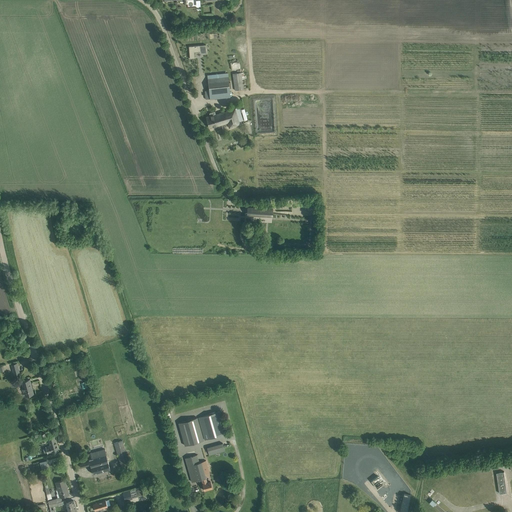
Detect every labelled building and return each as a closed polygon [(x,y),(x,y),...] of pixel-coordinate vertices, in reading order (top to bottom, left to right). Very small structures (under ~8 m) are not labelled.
[(206,45),(189,46),(190,58),(195,58),(194,52),(206,50),(206,45)] [(232,73),(235,90),(244,89),(242,78),(244,78),(244,72),(241,72),(232,73)] [(228,77),(213,78),(208,79),(209,90),(205,91),(206,99),(230,96),(229,88),(231,88),(230,82),(229,82),(228,77)] [(244,123),(239,108),(228,111),(216,115),(215,111),(209,113),(210,116),(206,117),(209,128),(219,125),(228,122),(229,128),(244,123)] [(251,207),(250,215),(272,216),(272,214),(273,210),(273,208),(251,207)] [(20,374),(17,363),(11,364),(14,375),(20,374)] [(29,379),(22,381),(23,387),(22,387),(23,392),(25,392),(26,396),(33,394),(29,379)] [(67,397),(65,397),(61,398),(63,403),(61,404),(62,409),(67,407),(67,405),(69,404),(67,397)] [(226,433),(220,411),(199,417),(205,439),(226,433)] [(185,445),(204,440),(197,417),(179,423),(185,445)] [(48,440),(48,438),(46,438),(45,433),(40,434),(42,442),(48,440)] [(48,438),(48,440),(50,445),(46,447),(47,453),(52,452),(58,450),(54,436),(48,438)] [(129,463),(126,451),(123,440),(114,442),(121,466),(129,463)] [(225,450),(223,443),(207,447),(209,455),(225,450)] [(101,455),(79,462),(81,467),(90,465),(93,474),(110,469),(105,452),(101,453),(101,455)] [(197,454),(190,456),(185,458),(192,481),(197,480),(201,479),(203,484),(202,484),(204,490),(212,488),(210,481),(207,482),(205,473),(208,472),(205,460),(199,462),(197,454)] [(507,492),(504,472),(497,473),(500,493),(507,492)] [(65,479),(60,481),(56,482),(60,497),(64,496),(69,494),(65,479)] [(130,489),(123,491),(125,500),(132,498),(138,496),(136,488),(130,490),(130,489)] [(402,511),(407,511),(410,500),(411,495),(404,493),(400,511),(402,511)] [(109,499),(106,500),(93,504),(95,510),(99,509),(110,505),(109,499)] [(74,500),(69,502),(66,503),(68,511),(71,511),(77,511),(74,500)]
